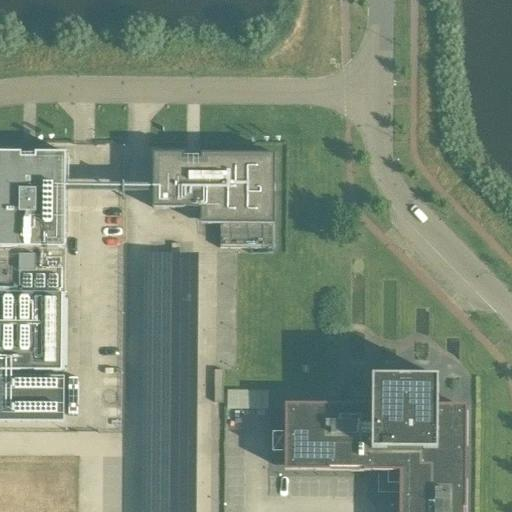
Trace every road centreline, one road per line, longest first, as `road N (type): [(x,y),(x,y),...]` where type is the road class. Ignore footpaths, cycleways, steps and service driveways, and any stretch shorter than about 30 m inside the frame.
road 1 (unclassified): [(0,97),(376,98)]
road 2 (unknown): [(141,203),(211,255),(217,278),(185,424),(173,431),(140,424),(134,373)]
road 3 (unclassified): [(511,319),(386,180),(376,98)]
road 4 (unknown): [(134,373),(141,203)]
